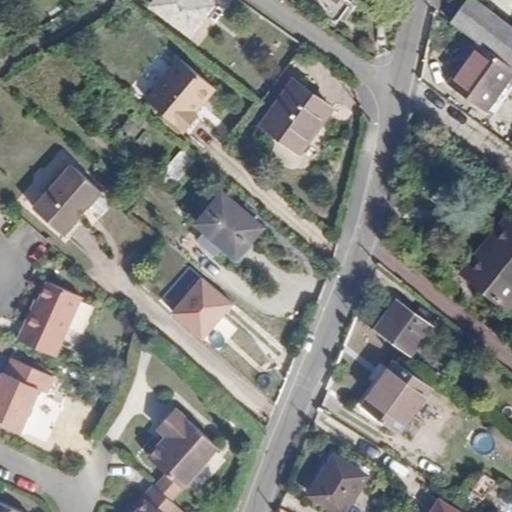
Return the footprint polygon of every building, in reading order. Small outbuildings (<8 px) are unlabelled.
[(192,26),(208,2),(205,0),(157,0),(157,1),(192,26)] [(511,24),(480,0),(469,0),(454,19),(484,43),(511,64),(511,24)] [(511,64),(484,43),(462,70),(453,81),(490,110),(500,97),(511,81),(511,64)] [(182,47),(165,67),(204,95),(218,78),(182,47)] [(204,95),(165,67),(148,88),(186,122),(199,107),(196,104),(204,95)] [(324,111),(334,96),(296,70),(266,114),(300,140),(321,110),(324,111)] [(201,154),(189,144),(171,162),(162,173),(173,184),(201,154)] [(78,154),(71,163),(103,189),(109,181),(78,154)] [(103,189),(71,163),(66,168),(60,169),(52,178),(51,185),(47,190),(78,219),(103,189)] [(78,219),(47,190),(41,198),(72,225),(78,219)] [(240,255),(265,224),(226,191),(202,221),(240,255)] [(505,302),(511,293),(511,217),(508,214),(464,267),(505,302)] [(171,313),(205,341),(236,304),(202,276),(171,313)] [(23,333),(59,350),(86,292),(53,277),(39,307),(36,306),(23,333)] [(374,324),(409,349),(431,318),(397,293),(374,324)] [(401,422),(432,380),(397,355),(387,368),(390,371),(369,399),(401,422)] [(59,391),(66,376),(25,357),(18,372),(15,372),(9,386),(6,384),(0,396),(0,397),(3,399),(0,404),(0,415),(32,431),(52,388),(59,391)] [(177,498),(191,511),(239,458),(196,420),(178,438),(189,448),(170,468),(189,486),(177,498)] [(346,510),(369,471),(335,452),(313,491),(346,510)] [(497,485),(502,478),(485,466),(471,484),(484,494),(493,482),(497,485)] [(473,511),(438,493),(428,511),(473,511)] [(33,511),(34,511),(0,495),(0,511),(33,511)] [(192,511),(191,511),(177,498),(175,496),(161,511),(192,511)]
